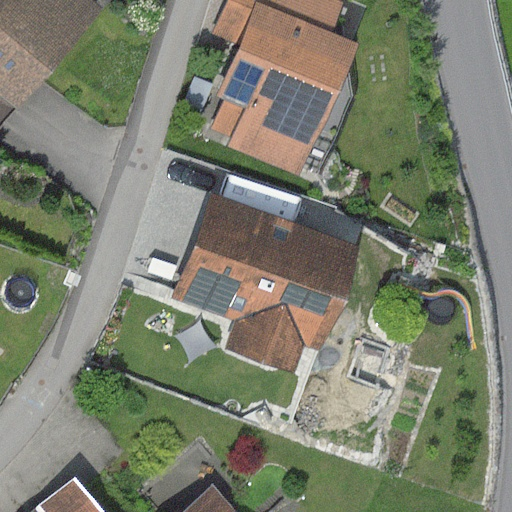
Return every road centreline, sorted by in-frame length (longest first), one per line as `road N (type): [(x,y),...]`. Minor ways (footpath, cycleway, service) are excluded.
road 1 (residential): [(189,0),(104,272),(62,364),(0,448)]
road 2 (tertiary): [(511,248),(456,0)]
